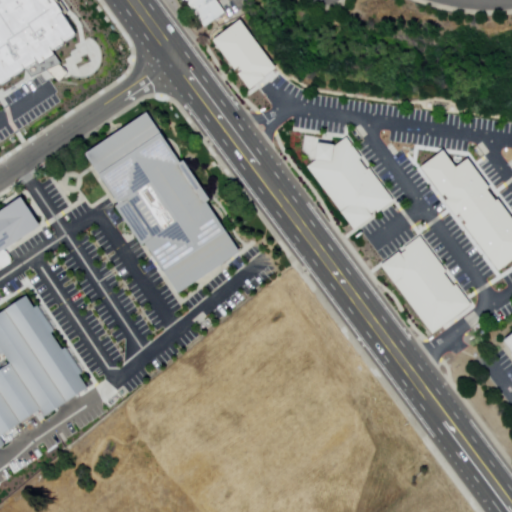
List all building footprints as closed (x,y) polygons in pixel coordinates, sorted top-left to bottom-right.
[(0,81),(0,0),(58,0),(79,32),(2,85),(0,81)] [(206,28),(186,0),(217,0),(226,13),(206,28)] [(212,43),(239,23),(275,71),(249,92),(212,43)] [(150,111),(243,251),(178,294),(85,154),(150,111)] [(307,166),(317,158),(319,141),(335,144),(347,137),(394,200),(355,228),(307,166)] [(421,166),(444,150),(456,165),(468,157),(511,215),(511,258),(499,268),(421,166)] [(0,214),(21,200),(40,227),(0,255),(0,214)] [(433,334),(382,265),(422,236),(474,305),(433,334)] [(0,370),(11,363),(0,346),(0,315),(30,296),(90,387),(46,416),(42,409),(2,435),(9,445),(0,450),(0,370)] [(511,356),(511,330),(500,339),(511,356)]
